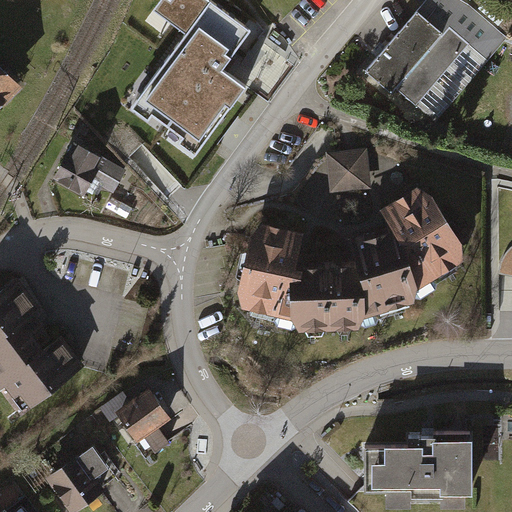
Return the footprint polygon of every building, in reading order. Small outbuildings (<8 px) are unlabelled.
[(171,0),(160,0),(153,10),(184,33),(133,101),(200,151),(247,87),(222,69),(249,32),(206,0),(171,0),(172,0),(171,0)] [(421,18),(372,75),(396,96),(417,108),(470,48),(452,31),(445,39),(421,18)] [(0,67),(0,100),(16,85),(0,67)] [(111,165),(76,144),(55,179),(90,200),(111,165)] [(368,149),(328,154),(333,195),(373,189),(368,149)] [(315,235),(262,224),(246,298),(251,314),(302,323),(309,336),(366,333),(379,316),(425,305),(428,289),(472,265),(472,249),(429,186),(386,216),(395,230),(355,244),(362,263),(308,265),(315,235)] [(502,264),(500,274),(509,277),(511,277),(511,246),(506,254),(502,264)] [(24,280),(0,297),(0,372),(29,412),(89,369),(24,280)] [(174,418),(152,387),(119,410),(141,441),(147,437),(157,451),(171,442),(160,427),(174,418)] [(417,438),(371,438),(370,487),(392,487),(392,503),(473,503),(473,491),(482,490),(483,430),(417,430),(417,438)] [(97,444),(49,476),(73,511),(81,511),(108,494),(102,484),(117,474),(97,444)]
